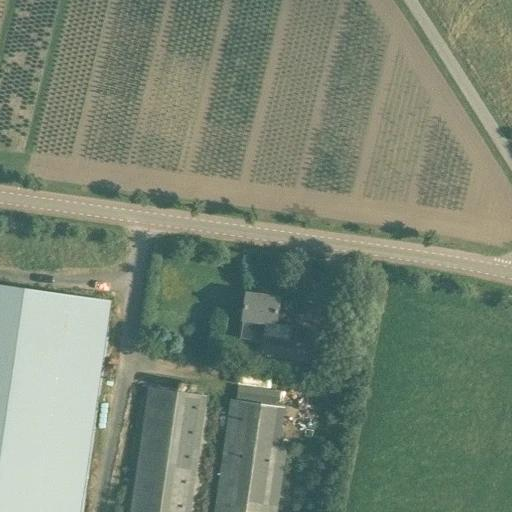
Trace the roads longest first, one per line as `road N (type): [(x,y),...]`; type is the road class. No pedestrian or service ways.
road 1 (tertiary): [(511,274),(0,200)]
road 2 (unclassified): [(511,162),(412,0)]
